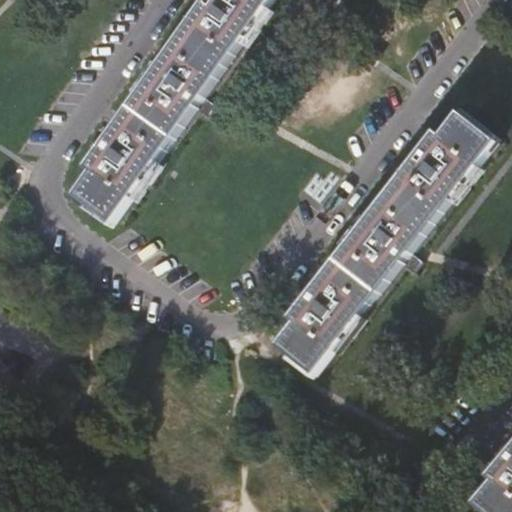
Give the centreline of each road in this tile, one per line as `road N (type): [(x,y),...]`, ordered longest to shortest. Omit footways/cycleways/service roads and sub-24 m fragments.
road 1 (residential): [(166,0),(44,167),(47,194),(218,328),(249,325),(500,0)]
road 2 (residential): [(511,410),(452,483),(486,511)]
